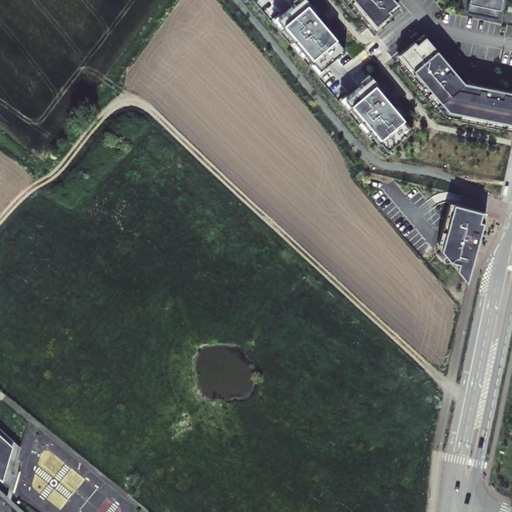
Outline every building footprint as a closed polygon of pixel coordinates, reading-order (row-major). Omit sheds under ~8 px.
[(337,34),(308,0),(300,0),(279,18),(286,26),(284,27),(315,62),(316,61),(322,69),(346,49),(335,36),(337,34)] [(397,1),(395,0),(354,0),(373,21),(397,1)] [(499,18),(502,0),(468,0),(466,11),(468,14),(496,19),(499,18)] [(414,40),(412,36),(396,49),(445,109),(511,122),(511,90),(464,81),(423,32),(414,40)] [(405,114),(373,76),(347,98),(354,106),(352,107),(382,142),(383,142),(389,149),(413,129),(402,116),(405,114)] [(487,211),(454,203),(442,249),(468,280),(487,211)] [(22,449),(0,429),(0,479),(1,480),(9,487),(22,449)]
